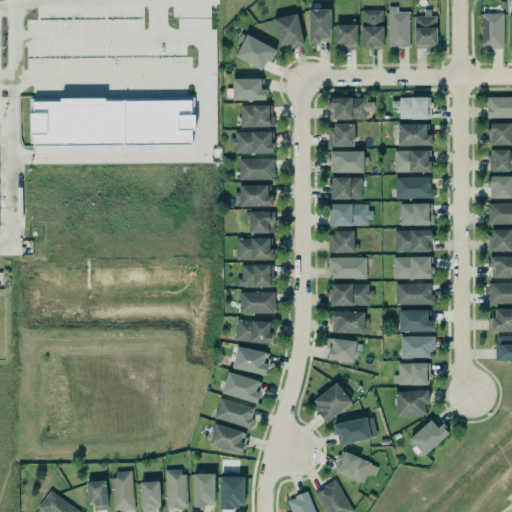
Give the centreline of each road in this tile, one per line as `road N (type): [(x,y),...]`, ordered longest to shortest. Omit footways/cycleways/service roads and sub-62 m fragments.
road 1 (residential): [(298,78),(299,329),(262,511)]
road 2 (residential): [(462,0),(461,365),(472,395)]
road 3 (residential): [(511,79),(298,78)]
